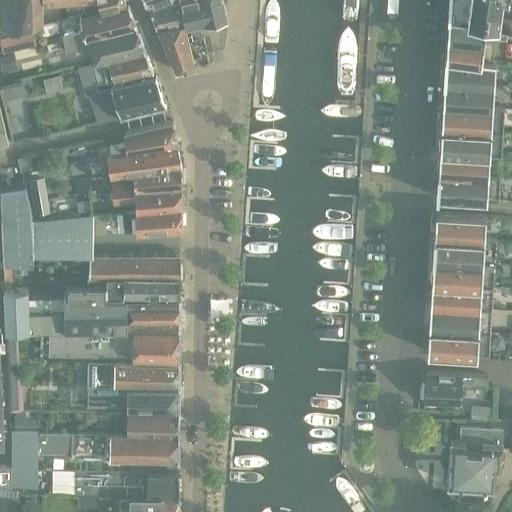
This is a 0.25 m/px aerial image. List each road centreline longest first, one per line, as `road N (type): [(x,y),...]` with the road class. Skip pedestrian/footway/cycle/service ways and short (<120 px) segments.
road 1 (residential): [(422,511),(386,448),(409,0)]
road 2 (residential): [(199,511),(201,162),(183,109)]
road 3 (residential): [(183,109),(220,97),(233,81),(243,0)]
